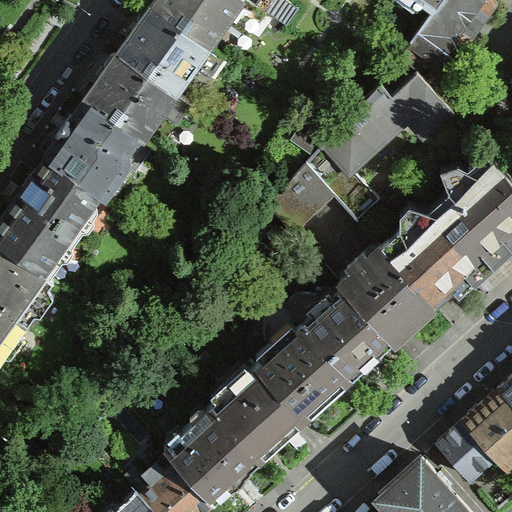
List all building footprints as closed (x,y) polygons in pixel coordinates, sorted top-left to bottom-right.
[(254,0),(154,0),(152,3),(209,44),(228,18),(249,33),(266,8),(257,1),(254,0)] [(272,0),(257,0),(257,1),(266,8),(272,0)] [(289,0),(272,0),(266,8),(287,23),(298,6),(289,0)] [(494,2),(494,1),(492,0),(439,0),(433,9),(401,52),(422,75),(438,61),(454,39),(462,45),(464,45),(465,44),(494,3),(494,2)] [(421,0),(433,9),(439,0),(421,0)] [(209,44),(152,3),(150,6),(148,5),(146,5),(138,16),(138,17),(139,18),(141,19),(136,26),(119,49),(176,90),(209,44)] [(106,64),(107,66),(102,73),(86,95),(139,133),(143,136),(176,90),(119,49),(117,53),(114,51),(113,52),(105,63),(106,64)] [(307,159),(334,189),(358,216),(380,196),(352,165),(408,114),(423,130),(450,106),(422,75),(401,52),(393,63),(407,78),(393,91),(382,79),(333,132),(307,159)] [(448,55),(425,75),(446,98),(469,78),(448,55)] [(470,124),(492,104),(471,81),(448,101),(470,124)] [(58,134),(45,153),(102,193),(104,195),(129,161),(127,150),(139,133),(86,95),(73,114),(71,113),(64,123),(56,133),(58,134)] [(294,174),(307,159),(333,132),(306,113),(305,115),(273,160),(294,174)] [(511,129),(490,149),(510,171),(511,169),(511,129)] [(453,286),(459,293),(494,262),(511,245),(511,176),(487,148),(468,165),(473,170),(405,231),(400,226),(382,242),(434,301),(435,302),(453,286)] [(16,193),(0,216),(0,240),(53,279),(54,278),(50,275),(97,208),(96,201),(102,193),(45,153),(16,193)] [(270,200),(293,227),(307,214),(334,189),(307,159),(294,174),(270,200)] [(240,206),(235,212),(237,225),(243,230),(255,216),(240,206)] [(0,354),(53,279),(0,240),(0,354)] [(434,301),(382,242),(381,242),(369,253),(365,248),(348,263),(352,268),(340,278),(343,282),(393,338),(414,320),(434,301)] [(297,290),(285,301),(352,375),(365,364),(366,365),(375,357),(382,351),(380,350),(393,338),(343,282),(323,300),(315,291),(297,290)] [(352,375),(285,301),(270,314),(268,349),(255,361),(306,417),(329,396),(352,375)] [(255,361),(210,401),(260,457),(283,437),(306,417),(255,361)] [(511,372),(501,383),(511,395),(511,372)] [(511,395),(501,383),(482,400),(463,416),(495,452),(508,466),(511,461),(511,395)] [(177,456),(215,498),(224,490),(225,491),(231,485),(237,483),(239,481),(241,480),(244,477),(246,472),(253,466),(252,465),(260,457),(210,401),(165,442),(177,456)] [(438,439),(470,475),(495,452),(463,416),(444,433),(438,439)] [(472,511),(421,454),(379,492),(397,511),(472,511)] [(157,459),(144,470),(152,479),(140,490),(159,511),(201,511),(202,511),(201,511),(215,498),(177,456),(164,468),(157,459)] [(159,511),(140,490),(138,488),(132,493),(134,495),(120,508),(113,500),(98,511),(159,511)]
